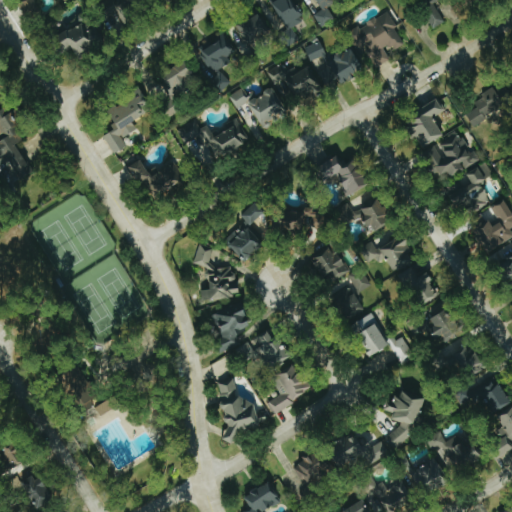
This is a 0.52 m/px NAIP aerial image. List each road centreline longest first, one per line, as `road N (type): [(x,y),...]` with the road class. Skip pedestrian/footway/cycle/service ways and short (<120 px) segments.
road 1 (residential): [(211,511),(168,292),(0,25)]
road 2 (residential): [(143,247),(330,125),(511,22)]
road 3 (residential): [(136,511),(221,474),(348,389),(277,286)]
road 4 (residential): [(511,350),(359,110)]
road 5 (residential): [(54,108),(217,0)]
road 6 (residential): [(96,511),(0,358)]
